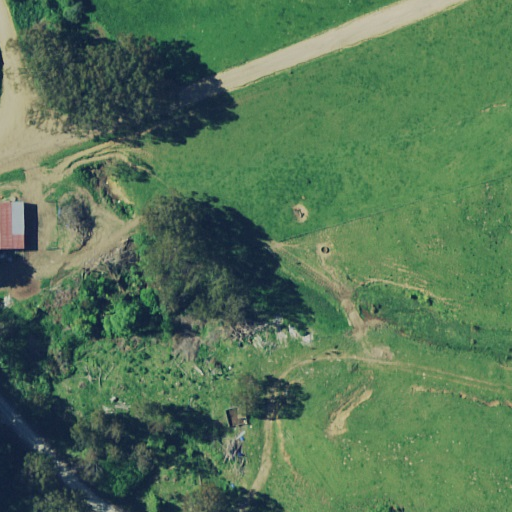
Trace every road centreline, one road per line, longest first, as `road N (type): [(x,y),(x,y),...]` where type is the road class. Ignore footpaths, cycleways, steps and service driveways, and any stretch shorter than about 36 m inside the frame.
road 1 (track): [(423,0),(0,160)]
road 2 (track): [(0,14),(12,91),(0,144)]
